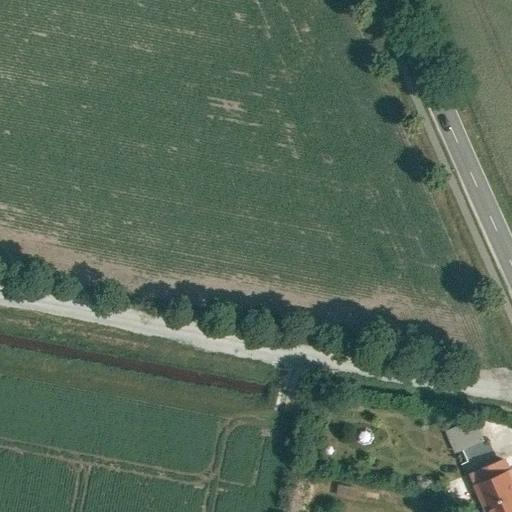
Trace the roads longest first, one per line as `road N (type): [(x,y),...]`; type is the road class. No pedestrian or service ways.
road 1 (unclassified): [(0,287),(511,387)]
road 2 (tertiary): [(396,0),(511,265)]
